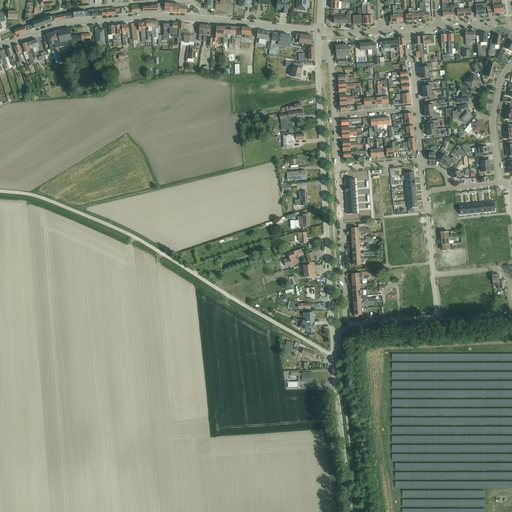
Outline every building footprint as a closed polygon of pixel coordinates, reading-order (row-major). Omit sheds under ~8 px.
[(277,0),(276,9),(277,9),(281,10),(280,13),(287,14),(288,1),(289,1),(289,0),(277,0)] [(297,0),(296,9),(306,10),(306,6),(307,6),(307,4),(307,0),(297,0)] [(341,5),(341,0),(335,0),(335,1),(332,1),(331,9),(339,9),(339,5),(341,5)] [(425,0),(422,0),(423,8),(424,19),(430,19),(430,17),(432,17),(432,11),(429,11),(429,13),(426,13),(426,7),(425,7),(425,1),(426,1),(426,0),(425,0)] [(455,15),(455,10),(454,5),(446,5),(446,4),(447,4),(447,0),(441,0),(443,18),(453,17),(453,15),(455,15)] [(453,0),(454,3),(454,4),(454,5),(455,10),(457,10),(458,17),(465,16),(464,9),(459,10),(459,3),(458,3),(457,0),(453,0)] [(26,10),(24,21),(32,19),(33,14),(32,14),(34,3),(27,2),(26,10)] [(464,9),(465,16),(472,16),(471,9),(470,7),(473,6),(472,2),(468,2),(468,9),(464,9)] [(486,3),(476,4),(476,15),(485,15),(484,8),(487,7),(486,3)] [(164,4),(164,11),(164,12),(172,12),(172,4),(165,4),(164,4)] [(502,5),(493,6),(494,10),(488,11),(488,15),(504,12),(502,5)] [(353,16),(354,25),(362,24),(361,9),(358,10),(359,16),(353,16)] [(8,11),(8,19),(18,19),(18,11),(8,11)] [(334,24),(341,24),(341,15),(337,15),(337,13),(336,13),(336,14),(334,14),(334,11),(331,11),(331,18),(334,18),(334,24)] [(344,15),(341,15),(341,24),(347,24),(347,23),(347,17),(352,17),(352,11),(348,11),(348,15),(344,15)] [(48,17),(41,20),(43,25),(52,22),(55,22),(54,17),(54,16),(48,17)] [(41,20),(30,25),(31,29),(34,28),(43,25),(41,20)] [(164,36),(158,36),(158,38),(158,44),(159,46),(162,46),(162,41),(169,41),(170,34),(170,27),(170,24),(163,24),(163,28),(164,28),(164,36)] [(31,29),(30,25),(14,31),(16,35),(31,30),(31,29)] [(109,27),(110,36),(112,35),(113,39),(114,47),(117,47),(114,26),(112,26),(109,26),(109,27)] [(224,38),(225,28),(217,27),(216,37),(224,38)] [(242,28),(241,42),(240,48),(244,48),(245,40),(244,40),(244,39),(250,39),(251,28),(242,27),(242,28)] [(59,40),(53,42),(56,49),(56,53),(59,52),(61,59),(64,58),(73,56),(72,53),(71,42),(71,36),(71,29),(57,32),(59,40)] [(104,29),(95,30),(96,45),(105,44),(104,29)] [(272,40),(273,33),(258,30),(256,39),(259,39),(258,44),(265,45),(266,40),(267,39),(272,40)] [(183,31),(181,43),(181,45),(188,46),(188,42),(190,42),(191,35),(188,35),(188,31),(183,31)] [(471,39),(475,39),(475,32),(465,33),(466,45),(470,45),(470,42),(471,42),(471,39)] [(273,33),(272,40),(278,42),(278,45),(287,47),(289,36),(273,33)] [(479,33),(479,43),(487,42),(487,33),(479,33)] [(51,34),(46,35),(49,43),(51,51),(56,49),(53,42),(51,34)] [(81,36),(71,36),(71,42),(72,42),(73,44),(75,44),(75,47),(81,47),(81,44),(87,44),(87,40),(91,39),(90,34),(81,35),(81,36)] [(304,44),(305,35),(296,34),(295,39),(299,43),(304,44)] [(305,35),(304,44),(312,45),(312,46),(313,46),(314,43),(312,42),(312,40),(312,36),(305,35)] [(495,35),(494,41),(491,40),(490,49),(492,49),(494,49),(495,45),(499,46),(501,36),(495,35)] [(420,37),(421,57),(421,62),(424,62),(423,52),(426,52),(426,44),(430,44),(430,37),(425,38),(425,36),(420,37)] [(400,56),(400,61),(405,61),(406,61),(406,58),(403,58),(403,55),(402,46),(405,46),(404,38),(398,38),(399,47),(399,52),(399,53),(400,56)] [(37,40),(28,43),(34,63),(37,62),(36,59),(36,58),(34,52),(37,51),(36,48),(39,47),(37,40)] [(399,52),(399,47),(397,47),(396,41),(389,42),(390,49),(396,48),(396,52),(399,52)] [(188,42),(188,46),(186,59),(195,60),(196,57),(197,53),(196,53),(196,50),(194,49),(194,45),(194,42),(190,42),(188,42)] [(390,49),(389,42),(382,42),(383,48),(381,48),(381,53),(384,53),(384,49),(390,49)] [(34,63),(28,43),(22,45),(25,52),(24,53),(26,59),(29,58),(31,66),(35,65),(34,63)] [(367,50),(367,43),(360,44),(360,51),(357,51),(358,56),(364,55),(363,51),(367,50)] [(374,43),(367,43),(367,50),(372,50),(372,54),(377,54),(377,49),(375,49),(374,43)] [(336,57),(337,57),(337,64),(347,64),(346,56),(348,56),(347,45),(335,46),(336,57)] [(19,46),(14,47),(20,64),(23,63),(23,62),(22,59),(23,58),(19,46)] [(9,57),(12,66),(16,65),(12,56),(14,55),(11,48),(6,50),(9,57)] [(4,50),(0,51),(0,53),(2,59),(4,64),(4,65),(5,70),(12,67),(12,66),(9,57),(7,57),(4,50)] [(41,57),(38,57),(39,61),(46,60),(46,59),(48,59),(47,55),(45,56),(44,52),(41,53),(41,57)] [(488,62),(484,76),(493,79),(497,64),(488,62)] [(420,68),(420,73),(429,72),(429,69),(432,69),(431,63),(425,64),(426,67),(420,68)] [(245,68),(244,73),(247,74),(252,75),(252,65),(247,65),(246,65),(246,68),(245,68)] [(293,67),(291,77),(300,79),(302,69),(293,67)] [(429,72),(420,73),(421,79),(427,78),(427,81),(433,80),(432,73),(429,73),(429,72)] [(464,82),(471,90),(480,81),(473,74),(464,82)] [(422,86),(422,92),(431,91),(431,88),(434,88),(433,82),(427,83),(428,86),(422,86)] [(456,95),(457,103),(468,102),(468,99),(469,98),(469,96),(468,96),(470,93),(460,87),(456,95)] [(431,91),(422,92),(423,98),(429,97),(429,100),(435,99),(435,94),(431,94),(431,91)] [(424,106),(424,111),(433,110),(433,107),(436,107),(435,101),(429,102),(430,105),(424,106)] [(282,111),(280,112),(281,113),(302,108),(301,103),(294,105),(287,106),(287,107),(281,108),(282,111)] [(511,103),(509,103),(509,108),(506,107),(503,119),(504,119),(504,120),(505,120),(507,121),(508,120),(511,120),(511,103)] [(453,120),(460,120),(466,124),(472,116),(467,112),(467,106),(458,107),(459,110),(456,110),(456,111),(452,112),(453,120)] [(433,110),(424,111),(425,117),(431,116),(431,119),(440,118),(440,115),(437,115),(437,113),(434,113),(433,110)] [(290,112),(279,115),(280,119),(281,130),(289,129),(293,129),(292,120),(292,117),(303,116),(303,111),(290,112)] [(426,125),(427,130),(435,129),(435,126),(438,126),(438,120),(432,121),(432,124),(426,125)] [(481,136),(486,129),(481,125),(482,124),(478,121),(477,122),(474,120),(464,131),(468,134),(472,129),(473,129),(473,131),(475,132),(476,132),(478,133),(477,134),(477,135),(478,136),(479,136),(480,135),(481,136)] [(503,129),(504,139),(511,138),(511,125),(507,126),(507,129),(503,129)] [(435,129),(427,130),(427,136),(433,135),(434,138),(439,138),(439,132),(436,132),(435,129)] [(304,134),(283,136),(283,148),(293,148),(293,145),(293,141),(304,140),(304,134)] [(389,143),(390,144),(390,149),(386,149),(386,156),(393,155),(393,152),(396,151),(395,142),(389,143)] [(487,146),(474,148),(475,157),(482,157),(482,154),(488,153),(487,146)] [(426,149),(425,155),(428,155),(428,161),(434,161),(434,152),(431,152),(432,149),(426,149)] [(439,162),(444,165),(449,158),(446,156),(448,153),(443,150),(440,155),(442,157),(439,162)] [(449,158),(444,165),(448,168),(452,163),(454,165),(458,160),(453,157),(451,159),(449,158)] [(480,164),(481,167),(490,166),(489,160),(483,161),(483,158),(477,159),(477,164),(480,164)] [(490,166),(481,167),(481,170),(478,170),(479,176),(485,175),(484,172),(490,171),(490,166)] [(305,171),(287,173),(287,181),(306,179),(305,171)] [(458,177),(459,180),(465,178),(463,173),(460,174),(460,171),(451,173),(452,178),(458,177)] [(414,172),(404,173),(405,180),(414,179),(414,172)] [(414,179),(405,180),(405,187),(415,186),(414,179)] [(415,186),(405,187),(406,194),(416,193),(415,186)] [(299,200),(295,200),(295,205),(300,205),(300,206),(307,205),(307,192),(299,192),(299,200)] [(416,193),(406,194),(407,201),(417,200),(416,193)] [(417,200),(407,201),(408,208),(417,207),(417,200)] [(494,201),(486,202),(487,212),(495,211),(494,201)] [(466,204),(459,205),(460,215),(467,214),(466,204)] [(298,221),(295,221),(295,227),(299,227),(299,225),(301,225),(301,228),(302,228),(302,229),(305,229),(305,227),(310,227),(308,214),(302,215),(302,217),(298,217),(298,221)] [(365,234),(364,231),(366,231),(366,224),(357,224),(358,228),(351,228),(351,235),(365,234)] [(414,258),(422,257),(419,226),(411,226),(414,258)] [(305,232),(298,233),(299,242),(301,242),(302,244),(306,243),(306,240),(305,232)] [(288,258),(283,259),(286,268),(289,266),(290,268),(294,267),(293,265),(300,263),(297,257),(295,257),(295,256),(305,253),(304,248),(294,252),(293,251),(288,253),(288,254),(286,254),(288,258)] [(312,252),(305,255),(308,262),(315,260),(313,256),(312,252)] [(311,265),(302,266),(304,277),(314,276),(313,268),(311,268),(311,265)] [(422,307),(430,306),(426,269),(418,270),(422,307)] [(356,274),(351,274),(352,284),(363,284),(366,283),(367,283),(366,279),(369,279),(369,277),(368,273),(361,273),(356,274)] [(499,275),(492,275),(493,283),(493,285),(493,286),(497,285),(498,289),(504,289),(503,281),(499,282),(499,275)] [(295,276),(289,278),(289,280),(291,279),(293,285),(300,283),(298,277),(296,278),(295,276)] [(452,278),(444,279),(448,312),(456,311),(452,278)] [(298,298),(297,302),(306,304),(309,304),(309,301),(309,299),(312,299),(312,286),(301,287),(301,299),(298,298)] [(306,304),(297,302),(290,301),(288,308),(293,310),(294,307),(298,308),(299,308),(305,308),(309,308),(309,304),(306,304)] [(307,323),(314,322),(313,313),(303,313),(303,318),(305,318),(304,320),(303,320),(307,323)] [(307,323),(303,320),(299,319),(293,317),(292,320),(296,323),(295,326),(298,328),(299,328),(306,332),(307,334),(308,335),(315,334),(314,322),(307,323)] [(303,351),(301,354),(314,359),(316,354),(305,349),(306,346),(300,344),(296,342),(294,347),(298,349),(303,351)] [(298,372),(291,372),(291,376),(298,376),(298,381),(302,381),(302,382),(313,382),(313,373),(302,373),(298,373),(298,372)]
